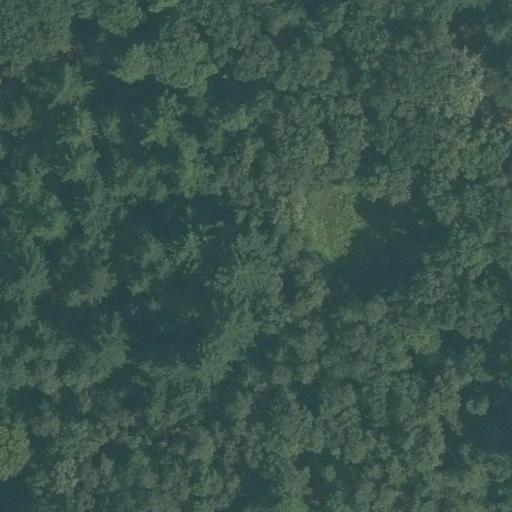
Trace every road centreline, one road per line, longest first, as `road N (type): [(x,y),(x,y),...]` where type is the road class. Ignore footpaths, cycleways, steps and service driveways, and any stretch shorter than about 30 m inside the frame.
road 1 (track): [(447,0),(465,128),(511,203)]
road 2 (track): [(465,128),(419,59),(365,0)]
road 3 (track): [(59,511),(0,387)]
